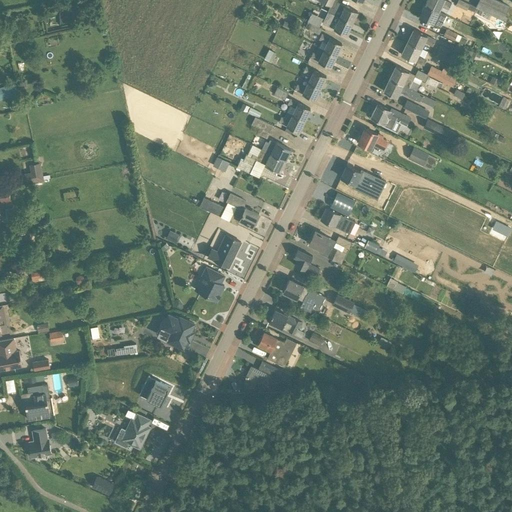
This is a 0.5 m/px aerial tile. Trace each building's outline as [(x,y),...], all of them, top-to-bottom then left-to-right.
[(319,0),(319,1),(330,6),(328,12),(339,17),(340,17),(352,23),(358,11),(346,5),(346,6),(338,2),(338,0),(319,0)] [(427,0),(425,5),(439,11),(441,6),(449,10),(452,3),(445,0),(427,0)] [(479,8),(476,7),(470,4),(461,0),(458,0),(456,5),(467,10),(468,9),(477,13),(479,8)] [(479,0),(476,7),(479,8),(503,20),(509,6),(496,0),(479,0)] [(439,11),(425,5),(419,18),(433,24),(439,26),(441,21),(443,22),(446,15),(439,11)] [(308,21),(318,26),(321,21),(311,16),(308,21)] [(346,35),(352,23),(340,17),(339,17),(336,24),(328,20),(326,25),(334,29),(346,35)] [(289,30),(292,24),(285,21),(282,26),(289,30)] [(308,22),(305,28),(318,35),(321,29),(308,22)] [(467,33),(469,26),(463,23),(461,30),(467,33)] [(407,42),(421,48),(424,42),(433,46),(436,40),(427,36),(414,29),(407,42)] [(444,35),(454,41),(457,34),(447,29),(444,35)] [(324,50),(336,56),(342,44),(330,38),(322,34),(319,39),(328,43),(324,50)] [(462,36),(459,42),(465,45),(467,39),(462,36)] [(421,48),(407,42),(401,54),(414,61),(415,60),(424,65),(426,59),(424,59),(428,52),(421,48)] [(457,44),(453,51),(472,60),(475,53),(457,44)] [(437,45),(432,54),(445,61),(449,51),(437,45)] [(336,56),(324,50),(319,47),(315,54),(313,53),(310,57),(319,61),(318,61),(331,67),(336,56)] [(263,58),(270,61),(275,51),(267,48),(263,58)] [(422,78),(415,75),(396,65),(390,78),(409,88),(409,87),(416,90),(422,78)] [(429,75),(440,80),(449,85),(453,77),(442,71),(433,66),(429,75)] [(312,75),(308,82),(321,88),(326,76),(314,70),(306,67),(304,71),(312,75)] [(429,75),(425,82),(436,87),(440,80),(429,75)] [(493,76),(490,82),(497,86),(500,80),(493,76)] [(416,90),(409,87),(409,88),(390,78),(383,91),(396,97),(399,91),(419,100),(420,99),(432,105),(435,99),(416,90)] [(315,100),(321,88),(308,82),(305,89),(297,85),(295,90),(303,94),(315,100)] [(16,84),(0,87),(0,99),(19,96),(16,84)] [(285,100),(289,92),(278,87),(274,95),(285,100)] [(456,89),(453,95),(462,99),(465,94),(456,89)] [(291,105),(287,112),(305,120),(311,109),(298,103),(290,99),(288,103),(291,105)] [(426,117),(429,111),(421,108),(422,107),(407,100),(404,107),(418,114),(419,113),(426,117)] [(243,104),(241,109),(247,113),(250,107),(243,104)] [(407,126),(411,118),(391,108),(390,110),(377,104),(371,117),(384,124),(383,126),(391,130),(396,121),(407,126)] [(492,117),(495,110),(489,107),(485,113),(492,117)] [(251,108),(248,113),(259,118),(261,113),(251,108)] [(299,132),(305,120),(287,112),(284,119),(281,117),(279,122),(287,126),(299,132)] [(267,139),(273,125),(260,119),(255,117),(251,124),(259,128),(256,134),(267,139)] [(445,138),(449,131),(428,120),(424,127),(445,138)] [(384,149),(388,142),(383,140),(384,137),(365,128),(362,135),(361,135),(360,135),(357,141),(357,142),(358,141),(359,142),(358,143),(370,149),(373,144),(384,149)] [(271,153),(285,160),(291,149),(276,142),(271,153)] [(429,154),(414,146),(408,158),(423,166),(429,154)] [(285,160),(271,153),(262,149),(261,148),(257,156),(253,154),(251,157),(246,154),(244,160),(241,159),(237,167),(250,173),(256,160),(280,171),(285,160)] [(230,163),(218,157),(213,165),(225,172),(230,163)] [(403,181),(407,168),(387,162),(383,176),(403,181)] [(25,184),(44,181),(41,163),(29,165),(31,172),(23,173),(25,184)] [(377,188),(381,179),(362,170),(361,172),(347,165),(341,177),(355,184),(359,177),(365,180),(365,181),(369,183),(369,184),(377,188)] [(0,191),(0,198),(1,205),(12,203),(9,190),(0,191)] [(246,200),(233,194),(230,192),(225,202),(227,203),(225,207),(204,197),(199,206),(238,225),(240,220),(253,227),(259,214),(243,206),(246,200)] [(337,192),(330,207),(348,216),(355,201),(337,192)] [(350,234),(356,222),(340,214),(327,207),(321,220),(334,226),(337,221),(344,224),(342,230),(350,234)] [(364,221),(358,232),(370,239),(376,229),(364,221)] [(510,229),(496,222),(494,227),(508,234),(510,229)] [(169,230),(166,237),(175,241),(178,234),(169,230)] [(309,244),(321,250),(320,253),(329,258),(335,261),(336,261),(341,263),(346,253),(342,251),(344,247),(348,249),(352,242),(339,236),(337,241),(329,238),(329,237),(315,231),(309,244)] [(226,235),(218,252),(212,249),(208,257),(229,267),(234,256),(232,255),(235,249),(237,250),(241,242),(226,235)] [(369,240),(365,248),(376,253),(380,245),(369,240)] [(166,243),(161,247),(165,252),(170,248),(166,243)] [(295,265),(315,274),(317,275),(320,268),(309,263),(312,256),(298,249),(294,257),(298,259),(295,265)] [(413,262),(396,254),(393,261),(409,270),(413,262)] [(423,265),(427,272),(432,270),(428,263),(423,265)] [(207,267),(196,290),(217,300),(224,285),(220,283),(224,276),(207,267)] [(43,271),(31,273),(33,283),(45,281),(43,271)] [(387,286),(394,290),(397,282),(398,282),(391,278),(387,286)] [(290,279),(285,289),(283,292),(297,299),(297,298),(303,301),(300,307),(311,312),(313,307),(319,310),(326,297),(313,291),(310,290),(311,289),(308,288),(303,286),(290,279)] [(349,312),(354,303),(338,295),(333,304),(349,312)] [(305,333),(297,329),(301,322),(295,319),(287,316),(288,315),(275,309),(269,322),(302,338),(305,333)] [(194,324),(180,316),(179,319),(169,314),(159,335),(183,347),(187,339),(190,340),(193,333),(191,331),(194,324)] [(48,323),(36,325),(38,333),(49,331),(48,323)] [(48,332),(51,341),(63,338),(60,329),(48,332)] [(258,344),(270,351),(267,358),(284,367),(288,359),(283,356),(286,351),(290,352),(295,342),(287,338),(284,342),(264,332),(258,344)] [(313,333),(308,341),(321,347),(325,339),(313,333)] [(378,343),(387,347),(390,340),(381,336),(378,343)] [(16,351),(14,338),(0,340),(0,369),(22,366),(19,351),(16,351)] [(124,348),(125,354),(138,352),(137,344),(124,346),(124,348)] [(34,371),(50,368),(48,360),(32,363),(34,371)] [(254,386),(255,385),(261,388),(263,384),(265,385),(269,376),(278,380),(283,371),(283,370),(262,361),(258,370),(251,367),(247,376),(246,375),(245,376),(247,377),(245,382),(254,386)] [(292,376),(283,371),(278,380),(288,384),(292,376)] [(69,388),(78,385),(77,376),(67,378),(69,388)] [(4,378),(6,391),(14,390),(13,377),(4,378)] [(156,377),(147,398),(161,405),(171,385),(156,377)] [(26,406),(28,419),(50,416),(50,413),(54,413),(54,414),(55,413),(52,397),(51,397),(51,398),(47,398),(46,393),(34,395),(34,392),(21,394),(23,406),(26,406)] [(150,420),(138,414),(135,420),(132,418),(126,431),(122,429),(116,442),(131,449),(133,445),(140,448),(148,431),(147,430),(149,426),(147,426),(150,420)] [(46,429),(33,431),(34,441),(29,442),(32,457),(51,454),(49,438),(48,439),(46,429)] [(92,487),(106,494),(109,495),(114,484),(112,483),(105,479),(97,476),(93,484),(92,487)]
